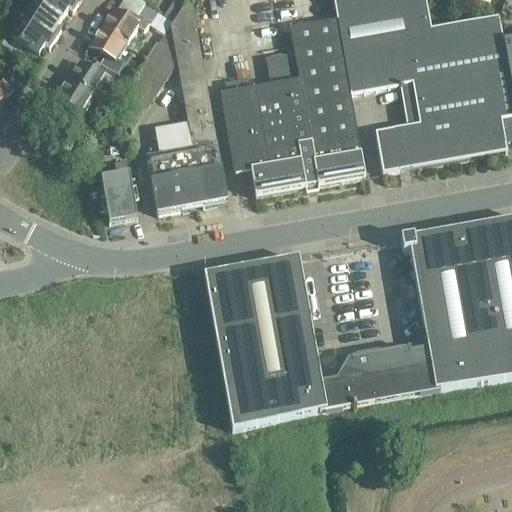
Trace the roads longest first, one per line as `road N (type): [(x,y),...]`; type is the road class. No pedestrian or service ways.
road 1 (tertiary): [(72,251),(121,264),(511,193)]
road 2 (residential): [(0,151),(103,0)]
